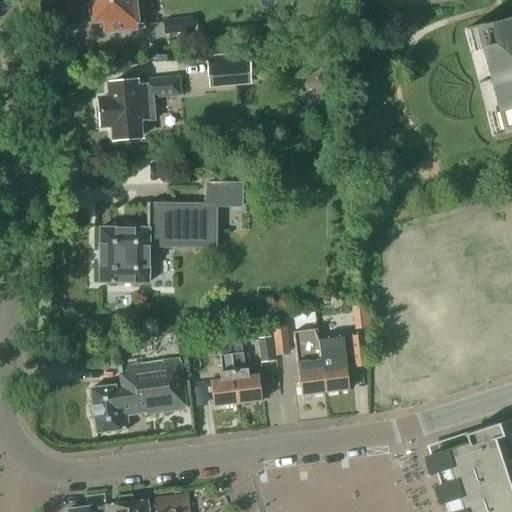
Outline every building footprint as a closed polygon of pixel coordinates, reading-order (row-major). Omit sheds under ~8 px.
[(88,0),(89,5),(90,5),(92,22),(100,21),(102,33),(144,28),(143,15),(138,16),(136,0),(137,0),(88,0)] [(393,0),(394,8),(458,0),(393,0)] [(191,16),(163,19),(164,34),(192,31),(191,16)] [(511,132),(511,16),(463,29),(464,31),(476,28),(503,132),(491,136),(491,137),(511,132)] [(206,55),(207,76),(250,72),(248,52),(206,55)] [(347,73),(347,58),(339,58),(339,73),(347,73)] [(142,79),(143,84),(136,85),(135,81),(108,83),(109,98),(98,99),(100,127),(112,126),(113,140),(140,138),(138,122),(154,120),(152,97),(181,95),(179,76),(142,79)] [(146,204),(146,229),(99,228),(98,282),(148,282),(148,259),(154,260),(154,246),(214,247),(215,208),(243,208),(243,182),(204,182),(204,205),(146,204)] [(494,272),(511,268),(511,262),(501,204),(483,207),(494,272)] [(499,274),(476,281),(480,295),(475,297),(492,354),(511,347),(511,318),(511,319),(499,274)] [(316,325),(316,329),(324,393),(348,390),(345,364),(344,364),(343,349),(330,351),(327,324),(316,325)] [(290,354),(287,325),(272,327),(275,356),(290,354)] [(439,335),(394,344),(401,380),(463,367),(454,325),(438,329),(439,335)] [(300,395),(324,393),(316,329),(293,331),(300,395)] [(347,336),(351,367),(369,364),(365,334),(347,336)] [(274,360),(271,336),(257,338),(261,362),(274,360)] [(232,354),(238,403),(261,401),(258,375),(247,376),(246,369),(244,369),(241,345),(233,346),(234,354),(232,354)] [(221,361),(209,362),(211,380),(209,380),(213,406),(238,403),(235,379),(232,354),(231,348),(219,350),(221,361)] [(121,384),(91,388),(96,432),(128,428),(126,415),(144,412),(144,414),(185,409),(179,358),(119,366),(121,384)] [(446,511),(511,511),(511,418),(474,431),(463,435),(463,436),(434,445),(436,452),(428,455),(446,511)] [(148,511),(147,500),(146,500),(145,492),(132,494),(119,495),(117,503),(103,505),(103,511),(148,511)] [(188,511),(186,494),(151,499),(153,511),(188,511)]
